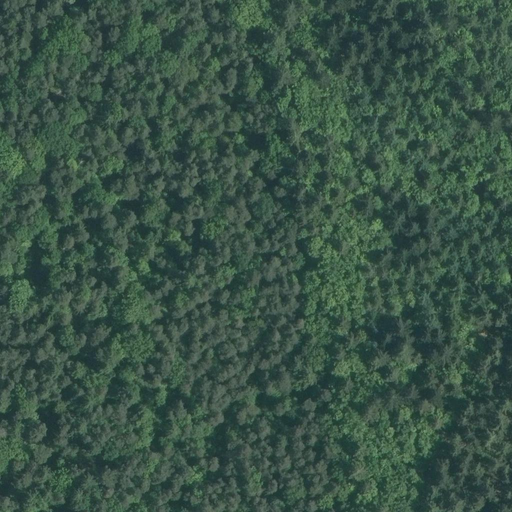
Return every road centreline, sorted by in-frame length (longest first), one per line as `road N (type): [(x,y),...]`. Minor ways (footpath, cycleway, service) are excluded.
road 1 (track): [(369,511),(265,0)]
road 2 (track): [(511,243),(408,511)]
